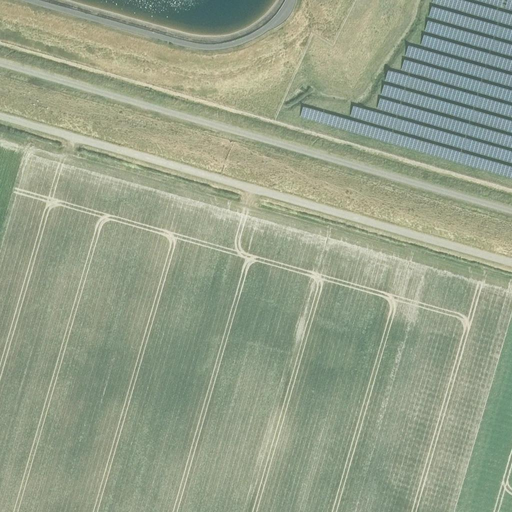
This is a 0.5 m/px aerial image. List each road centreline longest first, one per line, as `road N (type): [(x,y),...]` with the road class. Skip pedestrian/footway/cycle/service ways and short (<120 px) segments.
road 1 (unclassified): [(511,263),(0,116)]
road 2 (unclassified): [(511,210),(0,64)]
